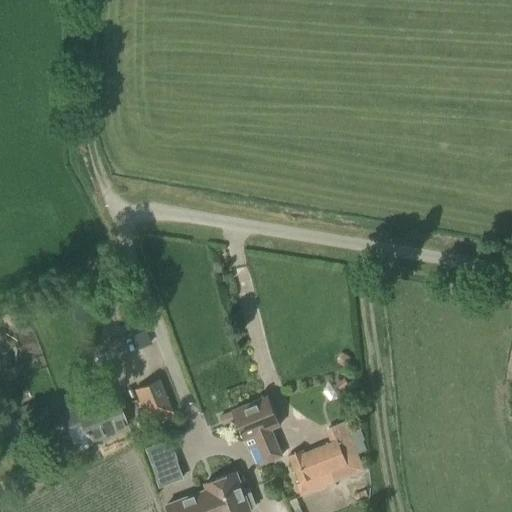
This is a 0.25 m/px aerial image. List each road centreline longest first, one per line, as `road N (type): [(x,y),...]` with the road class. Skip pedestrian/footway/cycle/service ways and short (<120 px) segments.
road 1 (unclassified): [(122,214),(511,272)]
road 2 (unknown): [(122,214),(143,318),(201,462)]
road 3 (track): [(82,0),(78,159),(122,214)]
